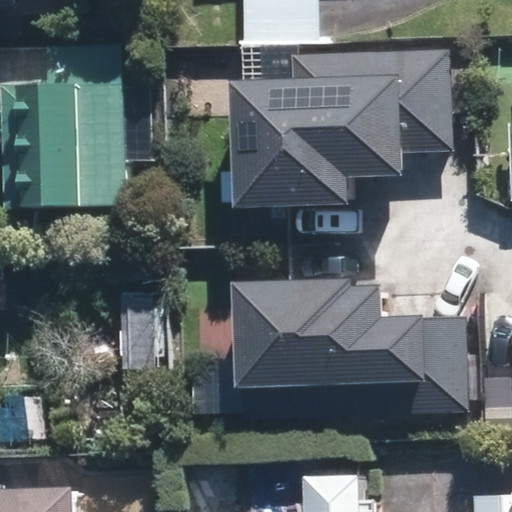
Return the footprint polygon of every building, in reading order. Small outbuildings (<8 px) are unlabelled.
[(0,0),(0,1),(17,1),(18,8),(94,7),(94,0),(0,0)] [(247,0),(248,38),(327,36),(326,0),(247,0)] [(131,83),(130,47),(57,49),(57,51),(58,85),(32,86),(36,211),(138,209),(136,83),(131,83)] [(232,85),(236,207),(346,203),(345,177),(399,175),(398,150),(451,148),(447,51),(294,57),(295,83),(232,85)] [(0,305),(8,306),(7,260),(0,259),(0,305)] [(347,279),(234,283),(238,390),(394,384),(395,412),(465,410),(462,318),(377,321),(376,288),(347,289),(347,279)] [(152,369),(153,295),(124,295),(122,368),(152,369)] [(366,511),(366,468),(311,470),(312,511),(366,511)] [(0,511),(69,511),(69,487),(0,488),(0,511)] [(511,511),(511,495),(472,496),(471,511),(511,511)]
